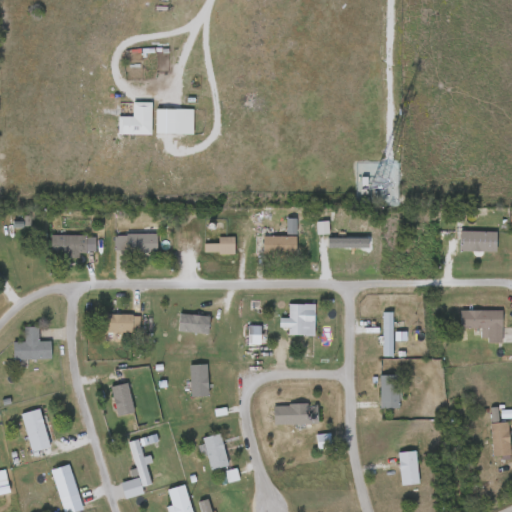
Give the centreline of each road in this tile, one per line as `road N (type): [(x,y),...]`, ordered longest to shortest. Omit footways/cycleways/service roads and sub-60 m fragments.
road 1 (residential): [(0,318),(41,287),(71,282),(511,282)]
road 2 (residential): [(346,378),(266,372),(245,383),(241,411),(268,511)]
road 3 (residential): [(71,282),(69,369),(113,511)]
road 4 (residential): [(366,511),(349,438),(345,284)]
